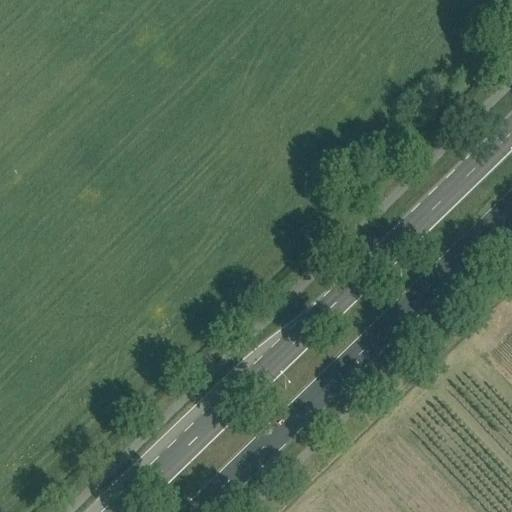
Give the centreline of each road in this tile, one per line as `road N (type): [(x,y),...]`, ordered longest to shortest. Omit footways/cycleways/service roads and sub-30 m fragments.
road 1 (primary): [(511,131),(123,511)]
road 2 (primary): [(198,511),(511,206)]
